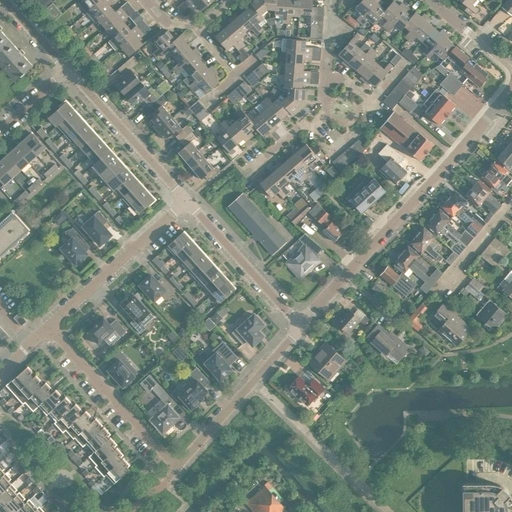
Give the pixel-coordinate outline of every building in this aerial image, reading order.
[(81,0),(85,5),(82,8),(86,12),(100,0),(81,0)] [(97,19),(111,7),(107,3),(110,0),(100,0),(86,12),(94,22),(97,19)] [(194,0),(185,0),(177,7),(181,12),(194,0)] [(197,6),(201,11),(213,0),(194,0),(181,12),(185,17),(197,6)] [(249,0),(248,1),(249,1),(261,15),(261,14),(267,9),(264,0),(249,0)] [(264,0),(267,9),(275,10),(275,0),(264,0)] [(282,23),(286,23),(288,0),(275,0),(275,10),(274,14),(283,15),(282,23)] [(291,24),(291,16),(299,16),(300,0),(288,0),(286,23),(291,24)] [(300,0),(299,16),(306,17),(306,25),(311,25),(311,19),(312,13),(312,7),(312,0),(300,0)] [(356,19),(360,22),(378,0),(361,0),(355,8),(361,13),(356,19)] [(386,10),(385,10),(380,6),(383,2),(380,0),(378,0),(360,22),(363,25),(368,19),(374,24),(382,15),(386,10)] [(472,4),(475,0),(459,0),(462,2),(459,6),(469,14),(472,10),(475,13),(478,9),(472,4)] [(511,0),(507,0),(501,7),(511,16),(511,15),(511,0)] [(105,28),(131,6),(127,1),(115,12),(111,7),(97,19),(105,28)] [(248,7),(243,12),(260,32),(263,29),(258,23),(264,18),(261,14),(261,15),(249,1),(245,4),(248,7)] [(382,26),(386,29),(405,6),(402,2),(399,5),(393,1),(385,10),(386,10),(382,15),(387,20),(382,26)] [(52,3),(45,9),(54,20),(61,13),(52,3)] [(113,37),(126,25),(123,21),(135,11),(131,6),(105,28),(113,37)] [(412,16),(411,16),(406,12),(409,9),(405,6),(386,29),(389,32),(394,26),(400,31),(404,26),(412,16)] [(251,29),(256,35),(260,32),(243,12),(237,17),(235,13),(231,17),(245,34),(251,29)] [(408,40),(427,17),(424,13),(421,17),(415,12),(411,16),(412,16),(404,26),(410,31),(404,37),(408,40)] [(224,28),(241,48),(245,45),(240,39),(245,34),(231,17),(227,20),(230,23),(224,28)] [(427,17),(408,40),(411,42),(416,36),(422,41),(434,28),(428,23),(431,20),(427,17)] [(349,24),(354,28),(358,23),(353,19),(349,24)] [(116,50),(121,46),(146,24),(142,20),(130,30),(126,25),(113,37),(108,41),(116,50)] [(129,56),(138,48),(143,44),(138,39),(150,29),(146,24),(121,46),(129,56)] [(0,48),(10,40),(0,30),(2,28),(0,25),(0,48)] [(249,56),(241,48),(224,28),(219,32),(216,29),(212,33),(227,50),(233,44),(238,50),(237,50),(240,54),(237,57),(242,62),(249,56)] [(434,28),(422,41),(428,46),(422,52),(426,55),(446,32),(442,29),(439,32),(434,28)] [(178,37),(178,36),(175,33),(172,36),(167,30),(153,42),(158,48),(152,53),(155,57),(160,53),(178,37)] [(446,32),(426,55),(429,58),(434,52),(443,60),(439,64),(455,46),(454,46),(451,50),(449,48),(452,44),(447,39),(449,36),(446,32)] [(183,33),(178,36),(178,37),(160,53),(163,56),(169,51),(174,57),(188,45),(183,39),(186,37),(183,33)] [(345,65),(360,49),(354,44),(359,37),(355,34),(350,40),(338,54),(344,59),(341,62),(345,65)] [(287,39),(286,51),(320,54),(321,48),(305,47),(305,40),(287,39)] [(10,40),(0,48),(0,63),(1,64),(7,71),(15,80),(21,75),(25,72),(32,65),(22,54),(24,53),(21,49),(19,51),(10,40)] [(175,71),(198,51),(195,47),(192,50),(188,45),(174,57),(179,62),(173,68),(175,71)] [(487,73),(475,63),(472,67),(465,60),(468,57),(455,46),(439,64),(444,68),(451,59),(461,68),(459,70),(478,87),(486,78),(484,76),(487,73)] [(55,57),(59,54),(52,47),(48,50),(55,57)] [(357,70),(374,50),(371,47),(365,53),(360,49),(345,65),(349,69),(351,66),(357,70)] [(406,47),(402,51),(414,62),(418,58),(406,47)] [(259,59),(269,51),(269,50),(261,49),(255,54),(259,59)] [(363,81),(378,64),(372,59),(377,53),(374,50),(357,70),(362,75),(359,78),(363,81)] [(189,75),(203,63),(199,58),(202,55),(198,51),(175,71),(178,74),(184,69),(189,75)] [(285,63),(303,65),(304,59),(320,60),(320,54),(286,51),(285,63)] [(390,61),(395,65),(402,56),(397,52),(390,61)] [(117,85),(124,94),(140,81),(130,69),(139,62),(133,55),(117,69),(122,75),(120,77),(123,80),(117,85)] [(163,60),(157,63),(167,79),(172,75),(163,60)] [(191,89),(214,69),(211,66),(208,68),(203,63),(189,75),(185,78),(190,84),(188,86),(191,89)] [(270,72),(262,63),(258,67),(265,76),(270,72)] [(285,63),(284,75),(318,78),(319,72),(303,71),(303,65),(285,63)] [(387,72),(393,66),(389,63),(384,69),(378,64),(363,81),(367,84),(370,81),(376,86),(387,72)] [(409,71),(418,79),(422,74),(413,66),(409,71)] [(265,76),(258,67),(254,70),(261,79),(265,76)] [(214,69),(191,89),(194,93),(200,87),(205,94),(219,82),(214,76),(217,73),(214,69)] [(261,79),(254,70),(249,74),(257,83),(261,79)] [(409,71),(405,75),(414,83),(418,79),(409,71)] [(452,95),(462,83),(449,72),(439,84),(452,95)] [(257,83),(249,74),(245,78),(253,87),(257,83)] [(283,88),(288,88),(302,89),(302,88),(302,83),(318,84),(318,78),(284,75),(283,88)] [(411,87),(414,83),(405,75),(401,80),(411,87)] [(401,80),(398,84),(407,92),(411,87),(401,80)] [(124,94),(132,103),(138,98),(141,101),(143,99),(148,106),(149,105),(162,94),(164,92),(162,89),(159,85),(150,93),(140,81),(124,94)] [(244,81),(239,85),(247,94),(252,90),(244,81)] [(398,84),(394,88),(403,96),(404,94),(407,92),(398,84)] [(247,94),(239,85),(235,89),(243,98),(247,94)] [(288,88),(287,96),(305,105),(306,89),(302,88),(302,89),(288,88)] [(394,88),(390,93),(399,100),(403,96),(394,88)] [(243,98),(235,89),(231,92),(239,101),(243,98)] [(447,114),(455,105),(436,89),(428,99),(447,114)] [(239,101),(231,92),(226,96),(234,105),(239,101)] [(390,93),(387,97),(396,105),(398,102),(399,100),(390,93)] [(167,100),(162,94),(149,105),(154,111),(152,113),(154,116),(149,121),(157,130),(172,117),(162,105),(167,100)] [(410,112),(417,105),(404,94),(403,96),(399,100),(398,102),(410,112)] [(289,118),(292,115),(293,115),(281,101),(278,97),(272,103),(267,96),(264,99),(281,120),(286,115),(289,118)] [(292,116),(305,105),(287,96),(281,101),(293,115),(292,115),(292,116)] [(383,101),(390,107),(392,109),(396,105),(387,97),(383,101)] [(265,108),(260,113),(274,131),(278,127),(275,124),(281,120),(264,99),(260,102),(265,108)] [(439,124),(447,114),(428,99),(424,103),(427,106),(423,111),(439,124)] [(49,117),(57,125),(73,110),(70,107),(71,106),(65,100),(58,106),(60,107),(49,117)] [(188,108),(192,112),(201,105),(198,100),(188,108)] [(192,112),(196,117),(205,109),(201,105),(192,112)] [(251,132),(255,128),(256,127),(245,115),(246,115),(244,113),(239,107),(236,110),(241,116),(235,121),(249,138),(253,135),(251,132)] [(192,121),(196,117),(189,108),(185,111),(188,114),(187,115),(192,121)] [(205,109),(196,117),(200,121),(209,113),(205,109)] [(57,125),(64,133),(81,118),(77,113),(76,114),(73,110),(57,125)] [(401,145),(406,148),(406,149),(420,161),(433,145),(393,111),(380,128),(401,145)] [(256,127),(255,128),(262,136),(268,131),(270,134),(274,131),(260,113),(254,118),(249,112),(246,115),(245,115),(256,127)] [(180,142),(183,140),(192,132),(193,131),(187,124),(182,129),(172,117),(157,130),(164,139),(170,134),(173,137),(175,135),(180,142)] [(85,122),(81,118),(64,133),(71,141),(88,126),(84,123),(85,122)] [(224,120),(221,123),(238,143),(243,139),(246,142),(249,138),(235,121),(229,126),(224,120)] [(217,126),(222,132),(216,137),(215,135),(212,137),(224,151),(226,149),(231,154),(235,151),(232,148),(238,143),(221,123),(217,126)] [(74,139),(81,147),(96,134),(92,129),(91,130),(88,126),(71,141),(71,142),(74,139)] [(41,129),(37,133),(42,138),(46,135),(41,129)] [(192,132),(183,140),(187,144),(177,152),(185,161),(198,150),(191,141),(196,137),(192,132)] [(28,137),(27,136),(23,140),(36,154),(45,147),(32,133),(28,137)] [(81,147),(88,155),(102,142),(99,139),(100,138),(96,134),(81,147)] [(45,141),(50,146),(53,143),(49,138),(45,141)] [(212,138),(209,141),(214,147),(217,144),(212,138)] [(376,149),(381,142),(375,138),(370,145),(376,149)] [(358,139),(354,143),(362,152),(366,148),(358,139)] [(19,145),(15,148),(28,162),(36,154),(23,140),(18,144),(19,145)] [(511,140),(497,158),(498,158),(496,160),(497,161),(509,172),(511,174),(511,140)] [(105,146),(102,142),(88,155),(95,163),(93,165),(110,150),(106,145),(105,146)] [(53,143),(50,146),(55,152),(58,148),(53,143)] [(350,147),(357,156),(362,152),(354,143),(350,147)] [(399,178),(400,179),(407,172),(398,164),(404,158),(387,143),(378,153),(387,161),(380,169),(394,182),(399,178)] [(297,145),(294,149),(308,166),(314,161),(319,167),(323,164),(319,159),(324,155),(315,145),(311,149),(306,144),(300,148),(297,145)] [(350,147),(345,150),(353,160),(357,156),(350,147)] [(12,151),(11,150),(7,154),(20,169),(28,162),(15,148),(12,151)] [(292,155),(287,159),(304,179),(308,177),(302,171),(308,166),(294,149),(290,152),(292,155)] [(93,165),(100,173),(117,158),(113,155),(114,154),(110,150),(93,165)] [(206,159),(198,150),(185,161),(189,165),(187,167),(191,172),(206,159)] [(345,150),(341,154),(349,163),(353,160),(345,150)] [(59,157),(64,162),(68,159),(63,153),(59,157)] [(3,159),(0,162),(0,163),(12,176),(20,169),(7,154),(2,158),(3,159)] [(341,154),(337,158),(345,167),(349,163),(341,154)] [(117,158),(100,173),(107,181),(125,166),(121,161),(120,162),(117,158)] [(332,162),(340,171),(345,167),(337,158),(332,162)] [(68,159),(64,162),(69,168),(73,164),(68,159)] [(216,166),(213,168),(206,159),(191,172),(194,176),(197,175),(201,179),(204,176),(208,180),(220,171),(216,166)] [(287,159),(282,164),(279,161),(275,164),(290,181),(296,176),(301,182),(304,179),(287,159)] [(493,162),(491,165),(489,165),(487,168),(488,169),(487,169),(506,185),(511,178),(506,173),(506,172),(493,162)] [(12,176),(0,163),(0,179),(4,184),(12,176)] [(55,163),(49,169),(52,172),(58,167),(55,163)] [(274,170),(269,175),(286,195),(289,192),(284,186),(290,181),(275,164),(272,167),(274,170)] [(129,170),(125,166),(107,181),(114,189),(131,175),(128,171),(129,170)] [(43,174),(47,177),(52,172),(49,169),(43,174)] [(73,173),(78,178),(82,175),(77,169),(73,173)] [(483,172),(484,174),(481,177),(492,186),(491,188),(496,193),(501,187),(506,191),(509,188),(506,185),(487,169),(486,170),(485,170),(483,172)] [(82,175),(78,178),(84,184),(87,180),(82,175)] [(114,189),(122,197),(139,182),(135,177),(134,178),(131,175),(114,189)] [(286,195),(269,175),(264,180),(261,176),(257,180),(271,197),(277,192),(283,198),(286,195)] [(39,178),(33,183),(36,187),(42,182),(39,178)] [(376,199),(385,191),(374,179),(367,185),(363,181),(345,197),(351,204),(352,202),(361,212),(372,202),(370,200),(374,197),(376,199)] [(478,180),(475,183),(474,183),(472,186),(472,187),(471,188),(497,209),(501,204),(492,196),(490,198),(487,195),(490,190),(478,180)] [(122,197),(129,205),(145,191),(142,187),(143,186),(139,182),(122,197)] [(27,188),(31,192),(36,187),(33,183),(27,188)] [(92,185),(88,189),(93,194),(97,191),(92,185)] [(497,209),(471,188),(470,188),(468,190),(468,192),(465,195),(477,206),(481,201),(489,208),(487,209),(493,214),(497,209)] [(23,199),(28,194),(25,190),(13,201),(16,205),(23,199)] [(102,197),(97,191),(93,194),(98,200),(102,197)] [(149,194),(145,191),(129,205),(137,214),(147,204),(149,206),(155,200),(150,193),(149,194)] [(449,195),(447,198),(472,220),(481,228),(486,223),(475,213),(473,215),(466,208),(466,209),(461,205),(465,201),(454,191),(451,195),(449,195)] [(255,240),(257,238),(271,254),(286,241),(242,193),(228,206),(253,234),(251,235),(253,237),(255,240)] [(299,208),(307,202),(303,196),(295,202),(299,208)] [(455,213),(468,225),(457,238),(466,246),(473,237),(481,228),(472,220),(447,198),(446,198),(442,202),(444,203),(441,207),(452,216),(455,213)] [(102,205),(107,210),(111,207),(106,201),(102,205)] [(322,225),(324,223),(327,226),(323,231),(334,241),(342,232),(331,222),(326,218),(329,215),(317,203),(310,210),(308,212),(322,225)] [(304,216),(310,210),(306,205),(299,210),(304,216)] [(116,213),(111,207),(107,210),(113,216),(116,213)] [(292,221),(302,213),(297,208),(288,216),(292,221)] [(434,213),(431,216),(447,230),(457,238),(460,234),(447,222),(449,219),(439,209),(435,213),(434,213)] [(58,222),(65,217),(60,211),(52,219),(55,222),(58,222)] [(102,242),(103,243),(106,243),(108,240),(109,238),(108,237),(111,234),(102,225),(107,221),(98,211),(93,216),(83,226),(100,244),(102,242)] [(0,251),(2,250),(5,250),(8,247),(9,248),(10,247),(9,246),(13,243),(13,240),(17,237),(19,239),(20,238),(17,236),(21,232),(24,233),(28,229),(29,230),(30,229),(15,213),(0,226),(0,251)] [(118,215),(115,218),(120,224),(124,221),(118,215)] [(466,246),(457,238),(447,230),(431,216),(429,219),(429,221),(425,225),(436,234),(440,230),(454,243),(449,248),(453,251),(458,255),(466,246)] [(437,248),(430,241),(434,237),(423,227),(420,231),(418,231),(416,234),(434,251),(437,248)] [(68,260),(71,259),(75,264),(76,263),(78,264),(83,259),(82,258),(86,254),(84,250),(89,246),(73,228),(65,231),(69,241),(61,248),(65,253),(68,260)] [(166,247),(174,255),(190,240),(187,236),(188,236),(184,231),(166,247)] [(305,246),(287,263),(300,277),(318,261),(317,259),(319,257),(317,254),(322,249),(304,233),(298,239),(305,246)] [(442,257),(434,251),(416,234),(413,237),(413,239),(410,243),(421,252),(424,249),(438,261),(442,257)] [(504,256),(509,249),(494,237),(489,243),(504,256)] [(194,244),(190,240),(174,255),(181,263),(199,247),(195,243),(194,244)] [(401,253),(416,267),(416,266),(424,273),(427,269),(415,259),(418,255),(407,246),(404,249),(403,249),(401,251),(401,253)] [(203,252),(199,247),(181,263),(188,271),(205,256),(202,252),(203,252)] [(494,267),(499,261),(484,249),(479,255),(494,267)] [(450,264),(458,255),(453,251),(445,261),(450,264)] [(425,282),(429,278),(423,273),(424,273),(416,266),(416,267),(401,253),(400,254),(399,254),(397,256),(397,257),(394,261),(397,263),(394,266),(401,272),(405,275),(407,272),(410,269),(425,282)] [(205,256),(188,271),(196,279),(213,263),(209,259),(208,260),(205,256)] [(155,263),(160,268),(163,265),(158,259),(155,263)] [(217,268),(213,263),(196,279),(203,287),(219,272),(216,269),(217,268)] [(168,270),(163,265),(160,268),(165,274),(168,270)] [(394,287),(401,292),(406,296),(416,284),(405,275),(401,272),(399,275),(387,266),(380,275),(392,285),(394,282),(396,284),(394,287)] [(435,283),(443,274),(437,269),(429,278),(435,283)] [(223,276),(219,272),(203,287),(210,295),(228,279),(224,275),(223,276)] [(160,294),(165,300),(175,291),(166,281),(161,286),(150,274),(149,276),(148,274),(143,278),(144,280),(139,284),(154,300),(160,294)] [(169,278),(174,284),(178,281),(173,275),(169,278)] [(511,277),(508,283),(503,279),(499,284),(503,288),(502,290),(511,297),(511,277)] [(435,283),(429,278),(425,282),(420,288),(426,293),(435,283)] [(218,304),(234,289),(231,285),(232,284),(228,279),(210,295),(218,304)] [(174,284),(179,290),(183,286),(178,281),(174,284)] [(478,299),(483,294),(469,282),(464,288),(478,299)] [(183,294),(189,300),(192,297),(187,291),(183,294)] [(121,303),(121,304),(134,319),(130,322),(139,333),(145,328),(139,321),(148,313),(149,312),(148,312),(132,294),(133,294),(132,293),(131,294),(132,294),(121,303)] [(197,302),(192,297),(189,300),(194,306),(197,302)] [(494,330),(507,315),(489,299),(476,315),(494,330)] [(422,323),(417,318),(428,308),(423,303),(406,319),(416,329),(422,323)] [(200,305),(196,308),(201,314),(205,310),(200,305)] [(453,313),(448,308),(446,310),(441,306),(433,315),(443,324),(438,330),(456,345),(469,330),(451,315),(453,313)] [(359,320),(353,314),(348,310),(336,323),(347,333),(359,320)] [(222,318),(216,311),(209,317),(216,324),(222,318)] [(13,317),(21,326),(26,321),(19,312),(13,317)] [(247,340),(252,345),(262,336),(257,330),(263,324),(254,314),(238,328),(237,327),(232,332),(242,344),(247,340)] [(360,321),(364,325),(369,319),(365,316),(360,321)] [(88,331),(87,331),(87,332),(88,332),(88,333),(86,334),(91,339),(92,338),(97,343),(98,344),(99,343),(98,343),(104,338),(108,334),(113,329),(120,336),(126,331),(115,319),(110,324),(104,317),(103,317),(97,322),(93,326),(88,331)] [(203,323),(209,330),(215,325),(208,317),(203,323)] [(367,337),(381,350),(382,349),(387,353),(388,352),(398,360),(409,348),(395,336),(393,338),(378,324),(367,337)] [(0,344),(9,336),(0,326),(0,344)] [(177,333),(183,340),(189,334),(183,327),(177,333)] [(317,352),(337,370),(346,360),(325,342),(317,352)] [(218,379),(220,380),(232,370),(228,365),(236,357),(225,344),(216,352),(204,362),(213,373),(212,374),(217,380),(218,379)] [(351,350),(345,345),(341,350),(346,355),(351,350)] [(119,350),(109,360),(113,364),(107,369),(107,370),(113,376),(112,376),(113,377),(116,379),(116,380),(116,381),(117,380),(122,386),(122,387),(123,386),(124,385),(125,387),(132,381),(130,380),(134,376),(134,377),(134,376),(134,375),(123,363),(127,359),(119,350)] [(328,380),(337,370),(317,352),(308,362),(328,380)] [(6,385),(14,394),(35,375),(33,377),(30,373),(32,371),(27,366),(6,385)] [(201,397),(207,391),(203,387),(209,382),(196,367),(188,375),(193,380),(189,384),(189,386),(179,395),(191,409),(198,402),(201,399),(201,400),(202,399),(203,398),(201,397)] [(35,375),(14,394),(22,403),(45,382),(41,386),(38,382),(40,380),(35,375)] [(148,392),(157,384),(149,375),(140,383),(148,392)] [(308,384),(298,376),(287,388),(289,390),(289,391),(290,393),(291,394),(293,393),(306,405),(316,394),(317,395),(323,388),(313,378),(308,384)] [(45,382),(22,403),(23,404),(25,402),(32,410),(55,390),(55,389),(51,393),(48,389),(50,388),(45,382)] [(38,406),(46,414),(65,397),(65,396),(61,400),(58,396),(60,395),(55,390),(32,410),(33,411),(38,406)] [(160,397),(167,405),(151,419),(154,423),(153,424),(158,430),(159,428),(162,432),(169,425),(171,427),(171,426),(170,425),(173,422),(174,424),(175,423),(173,422),(179,417),(171,408),(175,404),(165,393),(160,397)] [(48,413),(56,421),(75,404),(75,403),(71,407),(68,404),(70,402),(65,397),(46,414),(46,415),(48,413)] [(62,432),(66,429),(85,411),(81,414),(78,411),(80,409),(75,404),(56,421),(54,423),(62,432)] [(73,438),(76,436),(95,418),(91,421),(88,418),(90,416),(85,411),(66,429),(62,432),(65,430),(73,438)] [(310,416),(315,420),(319,416),(314,412),(310,416)] [(76,436),(78,434),(86,443),(103,427),(101,428),(98,425),(100,423),(95,418),(76,436)] [(92,453),(110,437),(109,437),(106,434),(108,432),(103,427),(86,443),(94,451),(92,453)] [(110,437),(92,453),(89,456),(96,465),(95,466),(95,467),(116,448),(116,447),(115,448),(112,444),(114,442),(110,437)] [(121,453),(116,448),(95,467),(103,476),(123,458),(122,458),(119,455),(121,453)] [(125,465),(127,463),(123,458),(103,476),(106,474),(114,483),(129,469),(125,465)] [(0,493),(11,483),(8,481),(10,479),(5,473),(0,476),(0,493)] [(511,497),(510,495),(510,494),(509,493),(507,491),(506,490),(505,489),(504,487),(502,486),(500,485),(498,484),(497,484),(495,483),(492,482),(489,482),(468,483),(462,483),(463,483),(463,511),(511,511),(511,499),(511,497)] [(2,507),(3,507),(19,492),(17,494),(14,491),(16,490),(11,483),(0,493),(0,502),(1,501),(4,505),(2,507)] [(284,511),(287,510),(265,486),(246,502),(254,511),(284,511)] [(7,511),(9,510),(10,511),(15,511),(29,500),(28,499),(25,503),(22,500),(24,498),(19,492),(3,507),(7,511)] [(32,511),(39,507),(38,506),(35,510),(32,507),(34,506),(29,500),(15,511),(32,511)]
